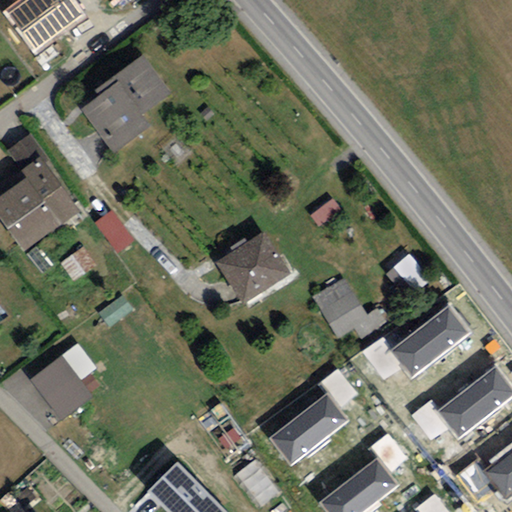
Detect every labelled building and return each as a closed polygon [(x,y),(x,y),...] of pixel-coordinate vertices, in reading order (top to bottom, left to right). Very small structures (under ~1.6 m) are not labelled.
[(74,0),(19,0),(3,12),(35,56),(88,17),(74,0)] [(171,98),(141,59),(94,95),(97,100),(79,114),(114,160),(150,132),(141,120),(171,98)] [(44,158),(28,136),(3,154),(16,172),(0,183),(0,223),(24,256),(79,215),(39,162),(44,158)] [(98,226),(122,256),(139,243),(115,212),(98,226)] [(229,251),(232,256),(215,266),(242,308),(291,277),(264,235),(247,246),(243,242),(229,251)] [(76,284),(99,270),(88,251),(65,264),(76,284)] [(368,321),(344,279),(314,297),(339,339),(368,321)] [(450,306),(387,353),(409,382),(472,336),(450,306)] [(122,344),(112,354),(123,364),(133,355),(122,344)] [(77,347),(29,383),(60,425),(93,401),(79,382),(95,371),(77,347)] [(511,385),(497,366),(437,411),(459,440),(511,399),(511,385)] [(119,402),(143,436),(165,420),(141,386),(119,402)] [(327,395),(268,439),(288,467),(348,422),(327,395)] [(511,450),(482,473),(505,502),(511,496),(511,450)] [(380,459),(317,503),(323,511),(364,511),(400,487),(380,459)] [(224,511),(175,462),(145,492),(165,511),(224,511)]
